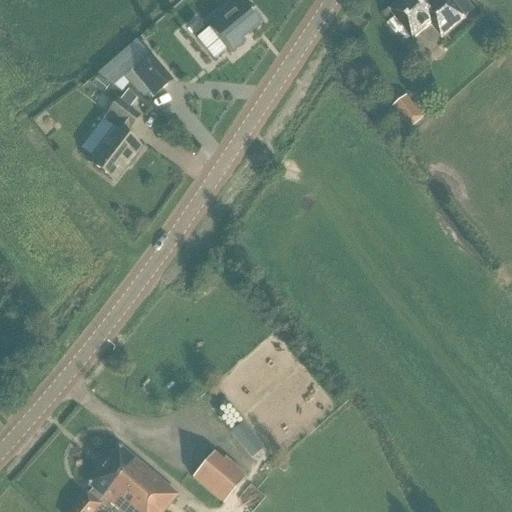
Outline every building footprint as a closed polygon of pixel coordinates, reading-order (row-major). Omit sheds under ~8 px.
[(224,16),(221,13),(206,26),(230,55),(245,42),(243,39),(262,24),(243,0),(224,16)] [(440,39),(465,18),(450,0),(429,0),(428,2),(426,0),(401,0),(387,12),(405,35),(406,35),(412,41),(430,26),(440,39)] [(151,56),(132,72),(154,98),(172,82),(151,56)] [(375,97),(384,109),(390,104),(381,93),(375,97)] [(391,108),(408,129),(423,117),(406,97),(391,108)] [(124,136),(129,130),(130,131),(139,118),(118,101),(108,114),(120,123),(89,164),(114,184),(141,149),(124,136)] [(315,393),(293,401),(300,423),(322,415),(315,393)] [(87,488),(88,489),(89,487),(93,491),(88,496),(86,495),(71,511),(95,511),(100,507),(98,504),(102,499),(118,511),(165,511),(177,497),(121,450),(122,448),(121,447),(87,488)] [(244,480),(214,455),(194,479),(224,504),(244,480)] [(251,485),(239,500),(255,511),(266,497),(251,485)]
